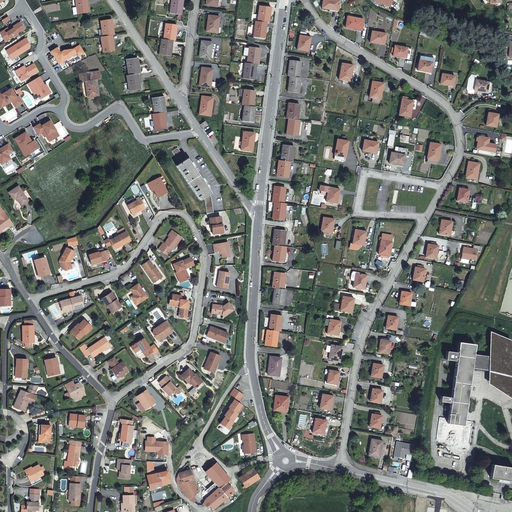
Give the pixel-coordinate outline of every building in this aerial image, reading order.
[(76,0),(77,5),(78,11),(89,10),(87,0),(76,0)] [(172,0),(171,12),(182,14),(183,0),(172,0)] [(338,10),(339,0),(323,0),(322,7),(338,10)] [(267,21),(268,22),(271,6),(260,5),(258,20),(264,21),(267,21)] [(217,31),(220,16),(209,14),(207,30),(217,31)] [(365,18),(349,15),(347,26),(363,29),(365,18)] [(106,34),(114,33),(115,33),(113,18),(102,19),(104,34),(106,34)] [(6,40),(25,28),(21,20),(9,28),(8,26),(0,31),(6,40)] [(258,20),(255,20),(253,36),(264,38),(267,21),(264,21),(258,20)] [(173,39),(175,39),(177,24),(166,22),(164,38),(168,38),(173,39)] [(385,44),(387,33),(373,30),(371,41),(385,44)] [(104,34),(102,35),(104,51),(116,49),(114,33),(106,34),(104,34)] [(308,51),(311,37),(300,34),(298,49),(308,51)] [(12,58),(30,47),(30,44),(26,36),(6,49),(12,58)] [(164,38),(162,38),(160,53),(170,54),(173,39),(168,38),(164,38)] [(210,57),(212,41),(201,40),(199,55),(210,57)] [(84,50),(79,42),(73,46),(63,48),(60,49),(57,44),(49,49),(62,69),(67,66),(65,61),(73,56),(73,57),(84,50)] [(411,59),(413,49),(408,48),(407,48),(396,45),(395,48),(393,48),(393,52),(394,52),(394,55),(406,58),(411,59)] [(252,62),(256,63),(258,63),(260,47),(249,46),(247,62),(252,62)] [(139,72),(141,72),(138,56),(128,58),(129,73),(135,73),(139,72)] [(434,63),(435,58),(421,56),(419,70),(431,72),(433,63),(434,63)] [(288,76),(290,76),(298,77),(301,62),(290,60),(288,76)] [(247,62),(245,61),(243,77),(254,79),(256,63),(252,62),(247,62)] [(22,80),(38,70),(34,62),(26,67),(25,64),(16,70),(22,80)] [(350,82),(353,66),(342,64),(339,80),(350,82)] [(211,85),(213,67),(203,66),(201,83),(211,85)] [(88,95),(89,98),(97,97),(97,94),(98,94),(97,78),(101,77),(100,70),(85,72),(88,95)] [(129,73),(128,74),(129,82),(130,90),(141,88),(139,72),(135,73),(129,73)] [(454,85),(455,75),(442,73),(441,83),(454,85)] [(474,89),(476,79),(477,75),(472,74),(467,78),(465,88),(467,92),(474,93),(474,89)] [(40,75),(28,82),(35,93),(37,92),(41,98),(52,92),(47,83),(45,84),(40,75)] [(298,94),(301,78),(298,77),(290,76),(288,92),(298,94)] [(492,82),(476,79),(474,89),(481,91),(487,92),(487,91),(490,92),(492,82)] [(381,99),(383,83),(372,82),(370,98),(381,99)] [(0,107),(11,101),(14,107),(22,102),(18,95),(16,96),(10,88),(1,94),(0,92),(0,107)] [(245,88),(243,104),(244,104),(247,104),(254,105),(256,89),(245,88)] [(165,111),(167,110),(165,95),(154,97),(156,112),(165,111)] [(212,115),(214,96),(203,95),(201,113),(212,115)] [(410,116),(413,100),(406,99),(403,98),(400,114),(410,116)] [(247,104),(244,104),(242,120),(254,122),(256,106),(254,105),(247,104)] [(286,119),(288,119),(298,120),(299,105),(288,104),(286,119)] [(167,126),(165,111),(156,112),(154,112),(156,128),(167,126)] [(496,127),(498,114),(488,113),(486,126),(496,127)] [(297,136),(299,121),(298,120),(288,119),(286,135),(297,136)] [(58,136),(49,121),(41,126),(39,123),(32,127),(37,135),(41,133),(44,137),(45,136),(48,141),(58,136)] [(252,151),(255,132),(244,131),(241,149),(252,151)] [(33,138),(29,139),(25,132),(14,139),(24,156),(37,148),(33,141),(34,141),(33,138)] [(476,154),(486,156),(488,151),(487,151),(489,138),(479,136),(477,149),(476,154)] [(344,161),(348,140),(337,139),(333,159),(344,161)] [(376,152),(378,141),(364,139),(362,150),(376,152)] [(431,140),(428,156),(434,157),(439,158),(439,156),(442,142),(431,140)] [(8,144),(0,148),(0,163),(0,164),(9,159),(7,154),(12,151),(8,144)] [(290,162),(291,162),(294,147),(283,145),(281,161),(290,162)] [(207,213),(213,212),(213,197),(209,194),(211,193),(189,159),(187,160),(185,157),(179,148),(173,151),(181,163),(177,165),(199,200),(202,198),(206,200),(207,213)] [(403,164),(405,153),(398,152),(391,151),(389,162),(403,164)] [(290,162),(281,161),(279,161),(277,176),(288,178),(290,162)] [(465,182),(477,184),(478,179),(481,163),(469,161),(465,182)] [(159,177),(150,181),(154,190),(158,197),(167,192),(163,184),(160,177),(159,177)] [(15,187),(6,194),(12,201),(15,199),(16,202),(15,202),(19,207),(26,202),(15,187)] [(272,203),(274,203),(283,204),(285,188),(275,187),(272,203)] [(337,203),(339,189),(333,188),(328,187),(326,201),(337,203)] [(467,203),(469,189),(460,187),(457,201),(467,203)] [(140,210),(145,207),(140,198),(127,204),(131,213),(140,208),(140,210)] [(283,221),(285,204),(283,204),(274,203),(272,219),(283,221)] [(212,226),(213,234),(214,234),(221,233),(223,233),(222,216),(210,218),(211,226),(212,226)] [(3,217),(0,219),(0,232),(5,228),(6,229),(10,226),(3,217)] [(332,233),(334,219),(323,217),(321,231),(332,233)] [(450,235),(453,222),(450,221),(442,219),(439,233),(450,235)] [(122,243),(123,244),(126,243),(130,240),(123,228),(117,232),(118,235),(109,239),(114,248),(122,243)] [(364,239),(366,230),(360,229),(355,228),(352,242),(363,244),(364,239)] [(162,240),(158,247),(162,250),(167,253),(171,247),(172,247),(180,234),(171,229),(167,235),(163,241),(162,240)] [(274,229),(272,245),(274,245),(283,247),(285,231),(274,229)] [(389,255),(392,240),(386,239),(381,239),(380,249),(379,253),(389,255)] [(226,251),(225,242),(212,243),(213,251),(219,250),(220,256),(228,255),(228,251),(226,251)] [(437,258),(439,245),(429,243),(426,256),(437,258)] [(283,247),(274,245),(272,261),(283,262),(285,247),(283,247)] [(67,262),(73,251),(71,250),(66,247),(59,259),(63,267),(63,268),(65,270),(70,268),(67,262)] [(97,253),(96,252),(88,255),(91,265),(100,262),(104,261),(101,251),(97,253)] [(33,260),(38,276),(49,273),(44,257),(33,260)] [(180,279),(187,276),(182,267),(191,263),(188,257),(180,260),(179,259),(171,263),(175,271),(176,270),(180,279)] [(153,282),(160,277),(157,272),(158,271),(155,266),(154,267),(149,259),(141,265),(153,282)] [(423,281),(425,267),(416,266),(414,279),(423,281)] [(226,288),(229,272),(219,270),(217,278),(218,279),(218,280),(217,281),(216,286),(226,288)] [(273,272),(271,288),(273,288),(282,289),(284,273),(273,272)] [(365,288),(368,274),(357,272),(355,286),(365,288)] [(135,305),(146,297),(136,283),(128,289),(131,294),(134,298),(131,300),(135,305)] [(282,289),(273,288),(271,304),(282,306),(284,289),(282,289)] [(8,289),(0,289),(0,305),(7,305),(7,296),(8,296),(8,289)] [(410,305),(412,292),(402,290),(399,303),(410,305)] [(109,292),(101,297),(106,303),(111,312),(119,306),(109,292)] [(181,298),(181,294),(172,293),(172,298),(170,298),(170,302),(179,303),(179,305),(178,313),(186,314),(187,304),(186,304),(187,299),(181,298)] [(352,311),(354,297),(343,295),(341,310),(352,311)] [(60,301),(63,311),(82,306),(79,296),(60,301)] [(228,303),(223,306),(220,306),(219,305),(211,304),(210,313),(221,314),(222,316),(226,314),(232,310),(228,303)] [(119,306),(111,312),(113,315),(121,310),(119,306)] [(278,332),(279,332),(281,315),(270,314),(268,330),(278,332)] [(396,329),(398,316),(388,314),(386,327),(396,329)] [(91,326),(83,318),(80,321),(77,324),(76,323),(70,329),(72,332),(75,335),(79,332),(81,334),(84,331),(85,332),(91,326)] [(339,334),(341,320),(331,319),(328,332),(339,334)] [(157,340),(170,331),(166,325),(163,320),(152,328),(151,331),(157,340)] [(29,342),(31,342),(30,334),(32,334),(32,332),(32,325),(21,325),(22,342),(23,342),(29,342)] [(209,335),(208,337),(209,337),(223,343),(226,333),(223,332),(209,326),(206,332),(208,333),(209,333),(209,335)] [(278,332),(268,330),(267,330),(264,346),(275,347),(278,332)] [(511,398),(511,353),(510,341),(490,333),(489,357),(473,355),(474,344),(458,342),(456,356),(455,356),(455,353),(446,351),(444,360),(454,361),(454,359),(455,359),(449,399),(448,399),(448,398),(439,396),(439,402),(448,403),(448,402),(449,402),(446,419),(439,418),(435,440),(469,445),(472,422),(464,421),(471,368),(489,371),(489,383),(511,398)] [(109,345),(103,336),(86,347),(83,342),(79,345),(85,356),(90,353),(92,356),(109,345)] [(148,346),(141,337),(134,342),(129,346),(133,352),(139,348),(144,355),(151,350),(148,346)] [(388,348),(389,340),(380,339),(378,352),(387,353),(388,348)] [(152,342),(148,346),(151,350),(152,352),(157,349),(152,342)] [(339,361),(342,347),(332,345),(329,359),(339,361)] [(207,361),(204,369),(212,372),(219,355),(209,351),(206,360),(207,361)] [(57,364),(55,357),(53,357),(44,360),(48,375),(58,373),(56,365),(57,364)] [(279,376),(281,358),(270,357),(268,375),(279,376)] [(114,358),(108,362),(112,368),(110,372),(112,374),(115,377),(117,376),(119,376),(123,373),(123,371),(127,368),(121,359),(117,362),(114,358)] [(28,359),(17,359),(17,367),(19,367),(18,377),(19,377),(27,377),(28,359)] [(380,378),(383,364),(373,362),(372,367),(371,376),(380,378)] [(193,372),(188,366),(180,373),(187,380),(188,379),(197,389),(204,382),(194,371),(193,372)] [(338,384),(340,371),(336,370),(330,369),(327,382),(338,384)] [(155,379),(160,384),(159,385),(164,392),(173,386),(166,378),(167,377),(163,373),(155,379)] [(63,384),(66,388),(66,389),(70,396),(75,394),(77,398),(85,394),(83,392),(81,391),(81,390),(82,389),(78,382),(73,384),(71,380),(63,384)] [(32,395),(36,385),(29,385),(25,392),(20,389),(12,407),(22,411),(27,402),(31,404),(34,398),(32,395)] [(144,407),(153,400),(144,387),(136,393),(139,399),(144,407)] [(380,403),(382,389),(372,387),(370,400),(380,403)] [(332,410),(335,396),(323,394),(321,408),(332,410)] [(286,411),(287,397),(275,395),(274,410),(286,411)] [(83,427),(84,415),(68,413),(67,423),(76,424),(76,426),(83,427)] [(379,428),(381,415),(371,413),(369,426),(379,428)] [(202,424),(205,423),(202,417),(196,420),(199,426),(202,424)] [(130,442),(132,425),(131,425),(127,425),(128,420),(119,419),(119,420),(121,424),(120,434),(121,434),(120,440),(128,442),(130,442)] [(325,435),(328,421),(317,419),(314,433),(325,435)] [(45,425),(41,425),(40,442),(50,443),(51,425),(45,425)] [(253,433),(242,434),(242,439),(244,439),(245,449),(244,449),(244,453),(254,452),(256,452),(253,433)] [(380,457),(383,441),(372,438),(369,454),(380,457)] [(79,441),(70,440),(69,445),(67,460),(64,460),(63,467),(69,468),(69,466),(76,467),(77,463),(77,460),(78,450),(79,450),(80,446),(79,446),(79,441)] [(158,440),(158,452),(167,453),(167,441),(158,440)] [(203,462),(204,461),(200,457),(196,462),(196,465),(198,464),(202,468),(207,465),(203,462)] [(212,459),(208,457),(204,461),(203,462),(207,465),(202,468),(206,470),(211,466),(216,462),(212,459)] [(118,477),(129,478),(129,473),(128,473),(129,465),(130,459),(117,458),(116,466),(116,469),(119,469),(118,477)] [(217,464),(216,462),(211,466),(206,470),(207,470),(216,481),(221,488),(227,495),(233,490),(226,481),(230,478),(217,464)] [(43,474),(38,464),(24,472),(29,481),(43,474)] [(511,482),(511,469),(505,468),(492,466),(490,479),(511,482)] [(192,485),(197,484),(190,468),(179,472),(179,473),(183,482),(189,480),(192,485)] [(259,477),(252,468),(250,469),(239,477),(244,484),(246,486),(259,477)] [(146,475),(148,485),(149,488),(170,483),(170,481),(167,470),(146,475)] [(180,489),(184,495),(199,488),(197,484),(192,485),(189,480),(183,482),(179,473),(178,474),(176,478),(177,483),(180,489)] [(80,476),(70,475),(69,485),(69,493),(70,494),(70,501),(79,502),(80,493),(79,493),(80,476)] [(224,498),(227,495),(221,488),(216,481),(206,489),(210,494),(202,503),(201,503),(211,508),(212,507),(224,498)] [(38,494),(29,494),(29,499),(32,501),(32,503),(27,503),(27,510),(30,510),(31,511),(32,511),(35,510),(38,510),(38,503),(36,503),(36,500),(38,499),(38,494)] [(133,495),(123,495),(123,504),(123,511),(133,511),(133,495)] [(164,504),(154,507),(154,511),(184,511),(180,499),(164,504)]
